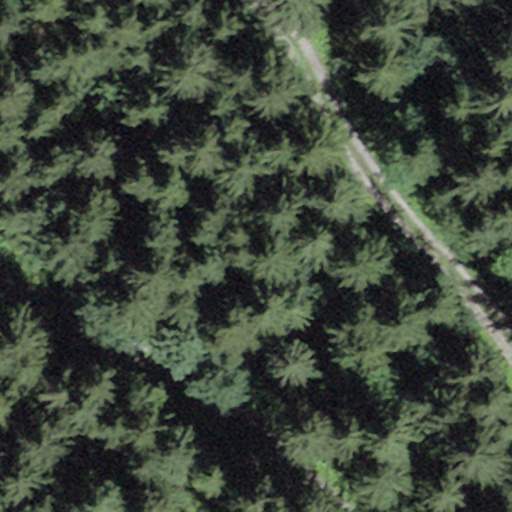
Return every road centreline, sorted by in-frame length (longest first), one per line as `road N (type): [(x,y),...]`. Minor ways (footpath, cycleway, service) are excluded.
road 1 (track): [(256,0),(371,186),(511,341)]
road 2 (track): [(339,511),(225,406),(0,283)]
